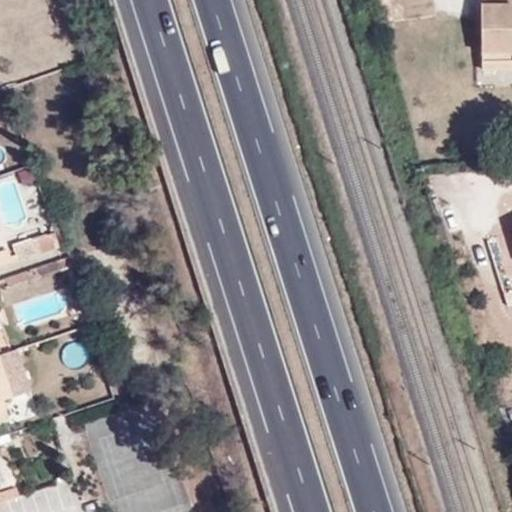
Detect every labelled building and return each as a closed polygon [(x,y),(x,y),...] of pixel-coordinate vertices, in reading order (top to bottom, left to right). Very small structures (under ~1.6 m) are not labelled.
[(434,15),(432,0),(389,0),(391,19),(434,15)] [(511,0),(482,0),(480,73),(511,73),(511,0)] [(60,246),(55,231),(44,235),(49,249),(60,246)] [(40,253),(49,249),(44,235),(34,239),(37,247),(40,253)] [(34,239),(15,245),(19,253),(37,247),(34,239)] [(37,247),(19,253),(9,257),(11,262),(40,253),(37,247)] [(9,257),(6,250),(0,252),(0,266),(11,262),(9,257)] [(5,279),(8,288),(69,267),(66,259),(5,279)] [(0,356),(14,397),(30,391),(16,349),(0,354),(0,356)] [(3,401),(14,397),(0,356),(0,421),(9,418),(3,401)] [(0,503),(13,500),(9,490),(0,492),(0,503)]
